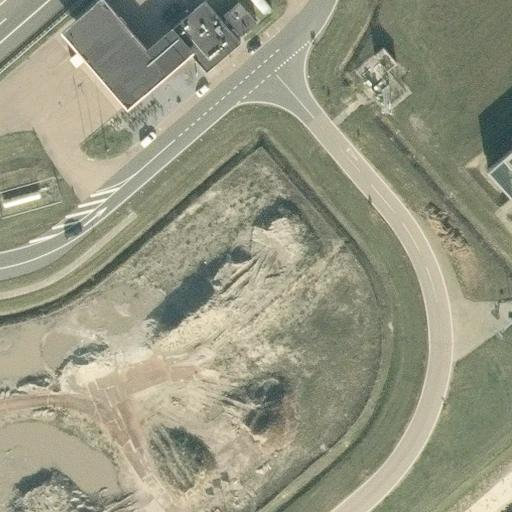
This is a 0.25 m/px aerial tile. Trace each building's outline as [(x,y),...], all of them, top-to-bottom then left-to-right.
[(242,43),(242,44),(243,43),(244,43),(244,42),(244,41),(243,40),(243,39),(242,40),(209,2),(210,1),(209,0),(208,0),(205,0),(205,1),(206,2),(175,28),(174,27),(173,28),(173,29),(173,30),(173,31),(173,32),(174,32),(175,31),(208,70),(206,71),(207,71),(208,72),(210,72),(211,71),(211,70),(242,43)] [(131,108),(193,55),(173,31),(149,52),(105,1),(67,33),(131,108)] [(226,15),(243,35),(259,22),(241,2),(226,15)] [(378,53),(390,70),(400,63),(388,46),(378,53)] [(511,149),(490,169),(511,193),(511,149)]
